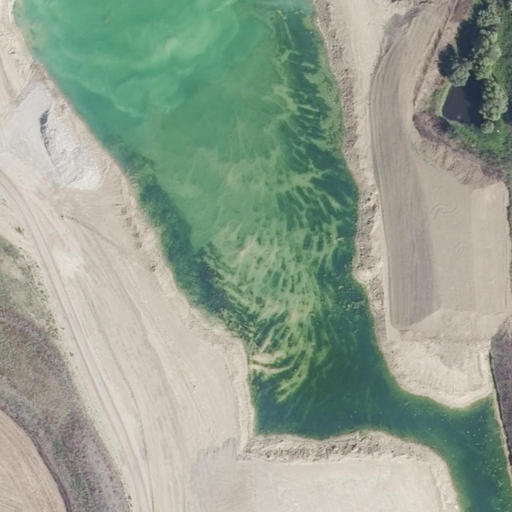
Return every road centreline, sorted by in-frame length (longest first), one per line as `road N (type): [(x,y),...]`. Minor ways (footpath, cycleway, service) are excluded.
road 1 (primary): [(141,511),(0,370)]
road 2 (primary): [(159,511),(36,406)]
road 3 (primary): [(0,400),(109,511)]
